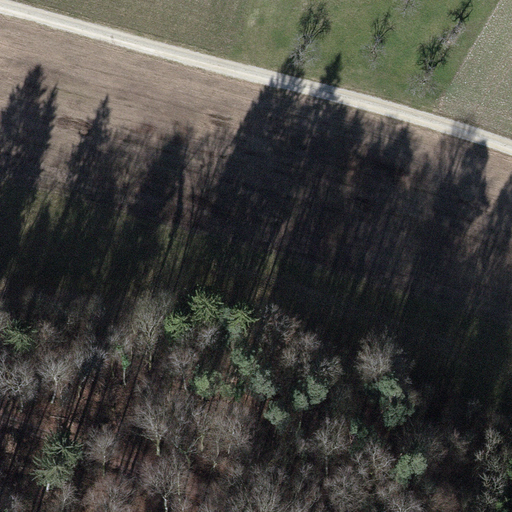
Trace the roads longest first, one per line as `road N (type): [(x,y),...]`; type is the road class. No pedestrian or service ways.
road 1 (track): [(0,12),(511,153)]
road 2 (track): [(247,511),(228,498),(0,417)]
